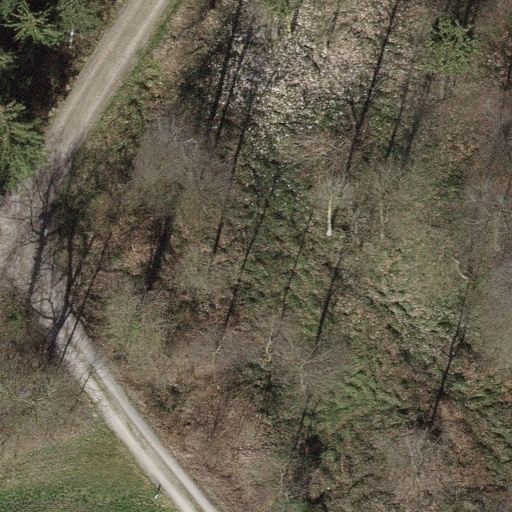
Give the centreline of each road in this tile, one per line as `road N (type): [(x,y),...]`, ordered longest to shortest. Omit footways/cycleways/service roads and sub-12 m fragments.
road 1 (track): [(1,241),(202,511)]
road 2 (track): [(1,241),(151,0)]
